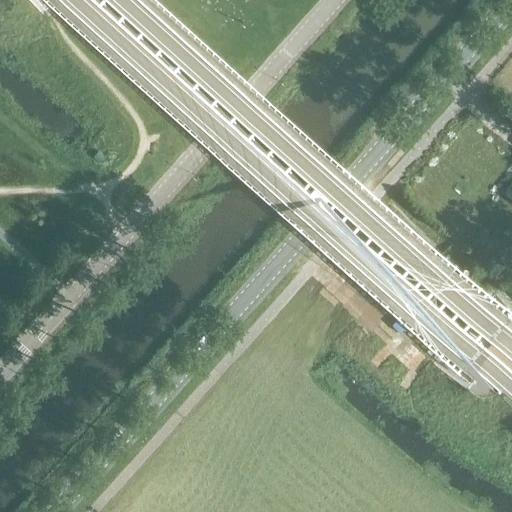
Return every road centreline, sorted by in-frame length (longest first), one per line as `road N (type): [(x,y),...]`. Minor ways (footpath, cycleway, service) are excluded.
road 1 (tertiary): [(53,511),(511,1)]
road 2 (secondary): [(511,368),(100,0)]
road 3 (unclassified): [(0,365),(334,0)]
